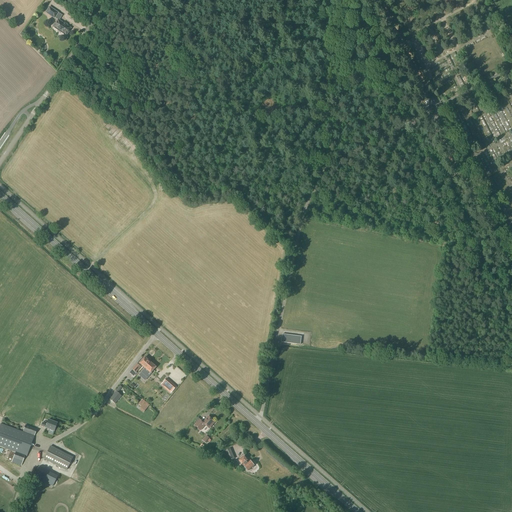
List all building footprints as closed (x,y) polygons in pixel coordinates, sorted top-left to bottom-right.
[(54,19),(57,15),(59,13),(49,7),(45,13),(54,19)] [(63,24),(58,20),(53,27),(57,30),(57,32),(60,33),(61,33),(66,36),(71,29),(66,26),(66,25),(64,23),(63,24)] [(110,125),(112,127),(108,131),(110,133),(113,129),(116,132),(114,134),(117,137),(121,132),(111,123),(110,125)] [(300,345),(301,337),(282,334),(281,342),(300,345)] [(143,367),(148,361),(149,359),(146,357),(145,358),(144,358),(142,361),(140,359),(131,370),(135,373),(138,370),(141,366),(143,367)] [(148,361),(143,367),(144,368),(141,373),(144,375),(141,378),(145,381),(146,381),(147,381),(148,380),(149,379),(147,378),(151,374),(150,373),(155,367),(148,361)] [(175,387),(169,381),(166,385),(164,387),(170,393),(175,387)] [(151,393),(156,387),(153,384),(148,390),(151,393)] [(115,404),(121,396),(117,393),(121,388),(119,386),(115,391),(109,399),(115,404)] [(143,413),(148,407),(140,401),(138,404),(141,406),(138,410),(143,413)] [(209,428),(215,422),(208,416),(203,422),(199,419),(194,425),(200,431),(205,425),(209,428)] [(54,431),(57,424),(48,420),(46,425),(42,423),(40,426),(45,428),(54,431)] [(26,457),(34,436),(0,424),(0,446),(15,452),(12,459),(22,462),(25,456),(26,457)] [(34,436),(37,429),(25,425),(23,432),(34,436)] [(66,471),(73,458),(50,446),(43,459),(66,471)] [(227,462),(235,459),(230,448),(223,452),(227,462)] [(248,462),(244,456),(239,460),(243,465),(248,471),(254,466),(250,461),(248,462)] [(52,487),(58,476),(40,467),(35,478),(52,487)]
